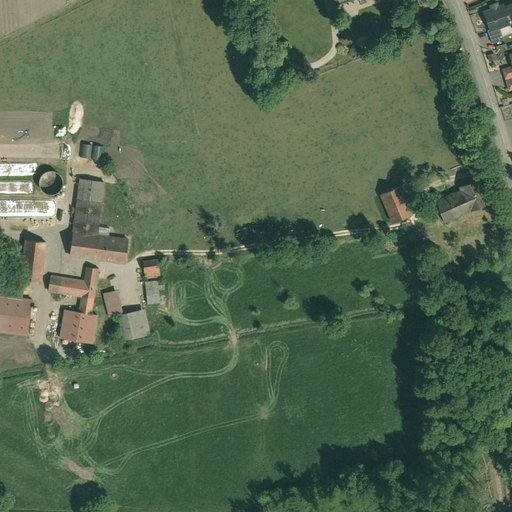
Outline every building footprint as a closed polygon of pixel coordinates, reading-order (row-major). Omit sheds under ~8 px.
[(432,12),(426,0),(425,0),(411,7),(417,19),(432,12)] [(489,8),(480,11),(488,30),(508,22),(510,26),(511,25),(511,0),(509,0),(498,4),(498,3),(489,6),(489,8)] [(511,52),(508,54),(511,66),(501,69),(504,80),(511,77),(511,52)] [(101,158),(101,144),(80,144),(80,157),(101,158)] [(65,176),(62,172),(57,170),(52,169),(47,171),(44,174),(41,179),(41,183),(42,188),(46,192),(50,194),(55,194),(60,193),(64,190),(66,186),(66,180),(65,176)] [(76,230),(101,233),(108,181),(83,177),(75,230),(76,230)] [(433,201),(442,223),(466,213),(467,214),(486,206),(475,179),(455,188),(457,191),(433,201)] [(399,185),(377,194),(390,222),(411,213),(399,185)] [(31,215),(46,215),(46,201),(32,201),(24,201),(25,215),(31,215)] [(72,256),(127,264),(131,238),(112,235),(101,233),(76,230),(72,256)] [(44,282),(49,241),(26,239),(22,279),(44,282)] [(161,259),(145,261),(148,280),(163,279),(163,277),(161,259)] [(81,311),(95,313),(101,268),(88,266),(86,280),(53,275),(51,292),(84,297),(81,311)] [(160,281),(147,283),(150,306),(163,304),(161,291),(167,290),(167,285),(161,286),(160,281)] [(0,332),(29,337),(35,299),(0,293),(0,332)] [(120,315),(126,313),(122,296),(106,299),(111,317),(120,315)] [(144,336),(153,334),(147,308),(126,313),(120,315),(126,341),(144,336)] [(81,311),(67,309),(62,338),(97,344),(101,314),(95,313),(81,311)]
